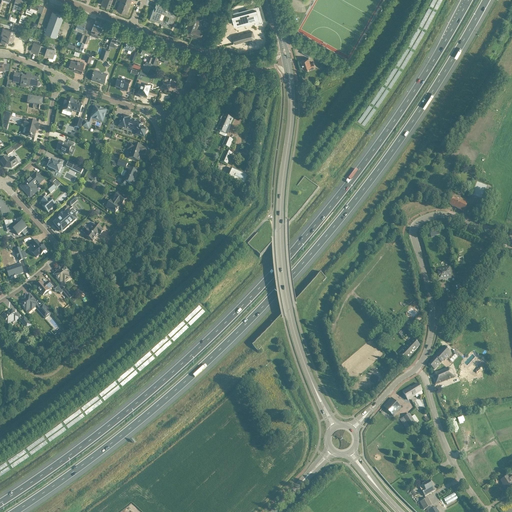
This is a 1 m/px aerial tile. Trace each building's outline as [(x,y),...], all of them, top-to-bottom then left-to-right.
[(23,0),(15,0),(14,3),(13,6),(20,9),(22,6),(23,0)] [(131,0),(120,0),(118,7),(119,8),(118,10),(126,13),(131,0)] [(28,6),(26,12),(31,14),(33,10),(37,11),(40,4),(32,1),(30,7),(28,6)] [(155,7),(156,7),(155,10),(153,9),(150,19),(161,23),(161,24),(168,27),(169,23),(172,24),(175,15),(173,14),(173,13),(168,11),(167,11),(168,7),(156,3),(155,7)] [(234,15),(232,16),(234,25),(236,25),(237,27),(242,26),(241,23),(255,19),(256,24),(263,23),(258,6),(233,13),(234,15)] [(52,11),(44,33),(56,37),(64,15),(52,11)] [(79,18),(75,30),(82,32),(86,21),(79,18)] [(202,34),(202,33),(203,31),(196,28),(199,21),(191,18),(185,34),(188,36),(189,35),(200,39),(202,34)] [(94,24),(91,31),(90,35),(93,36),(98,38),(99,35),(102,27),(94,24)] [(208,37),(212,29),(208,27),(204,35),(208,37)] [(12,43),(15,31),(4,28),(2,35),(2,36),(2,35),(3,36),(1,43),(1,42),(1,43),(7,45),(7,44),(7,42),(12,43)] [(232,35),(235,44),(254,38),(252,31),(239,35),(239,34),(235,35),(235,34),(232,35)] [(114,32),(109,45),(113,46),(115,41),(119,43),(122,35),(114,32)] [(125,45),(124,48),(132,51),(133,47),(135,40),(128,37),(125,45)] [(41,45),(34,42),(31,51),(38,53),(39,51),(45,53),(44,55),(48,57),(49,57),(53,58),(54,54),(53,53),(55,49),(41,45)] [(144,43),(141,53),(144,55),(145,51),(149,53),(152,46),(144,43)] [(109,50),(104,48),(101,58),(106,60),(109,50)] [(163,50),(160,57),(164,58),(163,61),(166,63),(170,53),(163,50)] [(150,68),(152,62),(154,58),(149,56),(148,61),(146,61),(143,70),(148,72),(150,68)] [(300,60),(303,69),(314,66),(313,63),(310,64),(308,58),(300,60)] [(81,74),(84,63),(78,61),(77,62),(71,60),(68,68),(77,71),(76,72),(81,74)] [(104,85),(108,75),(95,71),(92,81),(92,80),(97,82),(97,81),(100,82),(100,83),(104,85)] [(13,82),(21,84),(20,86),(29,87),(29,84),(33,85),(33,86),(37,87),(38,87),(39,87),(40,87),(40,86),(41,85),(41,84),(40,84),(40,83),(39,83),(38,83),(39,78),(31,77),(31,75),(27,74),(26,77),(23,77),(23,75),(15,74),(13,82)] [(127,92),(131,82),(125,80),(124,81),(118,79),(115,87),(124,90),(123,91),(127,92)] [(160,89),(168,91),(170,85),(162,83),(160,89)] [(152,90),(153,86),(148,85),(147,87),(142,85),(139,96),(139,97),(140,97),(141,97),(141,98),(142,98),(143,97),(147,98),(148,95),(148,94),(149,92),(150,90),(152,90)] [(42,100),(29,98),(28,104),(34,104),(33,108),(39,109),(39,110),(40,104),(41,104),(42,100)] [(63,111),(71,114),(72,111),(80,113),(82,105),(78,104),(78,105),(75,104),(75,102),(67,99),(66,100),(63,108),(64,108),(63,111)] [(106,111),(102,109),(102,108),(101,110),(99,109),(99,108),(99,107),(98,108),(95,107),(91,118),(90,119),(89,122),(84,121),(82,127),(88,129),(90,123),(92,119),(102,122),(106,111)] [(146,130),(142,126),(139,122),(128,119),(129,117),(122,115),(119,126),(123,127),(124,128),(125,127),(126,125),(135,128),(134,129),(134,130),(135,130),(137,132),(136,134),(144,137),(146,130)] [(223,117),(217,130),(227,134),(230,126),(230,125),(231,122),(232,122),(232,121),(232,119),(226,116),(225,118),(223,117)] [(74,127),(80,129),(83,121),(77,119),(74,127)] [(38,123),(28,121),(28,122),(25,121),(24,127),(27,128),(25,135),(29,136),(28,137),(32,138),(32,137),(35,137),(36,131),(38,131),(40,125),(38,124),(38,123)] [(232,140),(226,138),(223,145),(229,148),(232,140)] [(68,141),(67,144),(60,141),(57,149),(68,154),(72,146),(73,147),(74,144),(68,141)] [(143,148),(133,144),(133,145),(130,144),(129,147),(129,150),(132,151),(130,158),(139,161),(140,156),(141,154),(144,155),(146,149),(143,148)] [(12,148),(6,152),(9,156),(15,151),(12,148)] [(221,162),(227,164),(232,154),(225,151),(221,162)] [(18,163),(14,157),(9,161),(7,157),(1,161),(5,167),(11,168),(18,163)] [(59,162),(58,164),(51,160),(50,162),(48,165),(49,165),(48,167),(52,170),(51,170),(54,172),(55,171),(59,173),(63,166),(62,165),(63,164),(59,162)] [(125,169),(128,164),(120,160),(117,165),(125,169)] [(68,162),(66,166),(72,169),(81,174),(83,169),(74,165),(68,162)] [(245,187),(249,176),(231,168),(226,179),(245,187)] [(124,177),(121,184),(126,187),(127,183),(132,186),(138,173),(129,169),(128,172),(124,170),(122,176),(124,177)] [(94,179),(97,180),(99,175),(92,172),(89,179),(94,180),(94,179)] [(34,188),(43,180),(37,173),(25,184),(27,186),(23,189),(30,197),(36,191),(34,188)] [(56,189),(52,184),(46,189),(50,194),(56,189)] [(126,199),(118,193),(114,199),(112,202),(111,201),(106,207),(115,213),(116,211),(117,211),(118,210),(118,209),(119,207),(118,205),(120,203),(122,204),(126,199)] [(48,213),(56,206),(49,199),(46,197),(41,202),(43,204),(42,205),(48,213)] [(68,203),(71,206),(77,201),(74,197),(68,203)] [(449,205),(464,212),(468,202),(460,199),(460,200),(453,197),(449,205)] [(0,208),(1,209),(3,216),(11,214),(9,208),(8,208),(7,206),(6,206),(5,204),(4,204),(4,202),(2,202),(2,200),(0,200),(0,198),(0,208)] [(68,211),(64,215),(54,224),(59,230),(60,229),(63,232),(69,226),(68,226),(71,223),(72,224),(76,220),(76,219),(77,218),(75,215),(72,213),(71,214),(68,211)] [(21,226),(19,225),(17,222),(6,226),(7,232),(13,230),(18,236),(23,231),(25,233),(26,233),(27,232),(28,231),(29,233),(29,232),(22,225),(21,226)] [(96,237),(98,234),(100,236),(103,231),(102,230),(102,229),(95,224),(90,231),(88,229),(84,234),(86,235),(86,236),(93,241),(96,237)] [(46,249),(43,246),(42,247),(40,245),(41,244),(40,244),(37,241),(31,246),(35,249),(32,252),(37,258),(40,255),(40,256),(46,251),(45,250),(46,249)] [(20,248),(15,250),(19,262),(24,260),(20,248)] [(23,273),(20,264),(13,267),(14,267),(6,270),(10,279),(14,278),(14,276),(16,275),(16,276),(23,273)] [(55,275),(60,282),(63,280),(63,281),(66,281),(68,279),(68,277),(67,276),(70,274),(64,267),(61,270),(60,269),(59,269),(58,269),(57,269),(57,270),(57,272),(58,272),(55,275)] [(455,277),(453,267),(437,270),(439,279),(442,278),(442,280),(455,277)] [(468,284),(467,278),(469,277),(468,272),(461,274),(462,279),(463,285),(468,284)] [(35,287),(43,296),(45,294),(45,295),(46,295),(48,294),(48,292),(47,292),(49,290),(52,287),(48,282),(44,285),(42,282),(39,284),(40,284),(38,286),(38,285),(35,287)] [(62,291),(63,292),(69,299),(72,296),(66,288),(62,291)] [(26,311),(30,308),(32,310),(35,307),(46,319),(51,314),(43,304),(39,308),(35,303),(36,303),(29,295),(26,298),(25,297),(22,299),(23,300),(20,303),(26,311)] [(484,310),(487,305),(479,299),(476,304),(484,310)] [(449,302),(439,305),(442,315),(447,313),(446,310),(451,309),(449,302)] [(412,308),(407,312),(409,314),(413,318),(417,313),(412,308)] [(1,317),(7,324),(10,320),(13,323),(19,318),(12,310),(9,312),(9,313),(6,315),(5,313),(1,317)] [(24,318),(20,321),(27,329),(31,325),(24,318)] [(402,336),(410,328),(404,323),(396,330),(402,336)] [(66,328),(60,331),(63,337),(69,333),(66,328)] [(413,340),(408,345),(399,354),(405,360),(419,346),(413,340)] [(434,370),(444,360),(444,361),(451,353),(444,346),(434,357),(435,357),(428,364),(434,370)] [(466,378),(480,372),(477,363),(462,368),(466,378)] [(433,377),(435,385),(455,378),(452,371),(449,372),(448,369),(440,372),(435,373),(436,376),(433,377)] [(403,392),(408,400),(415,396),(415,395),(418,393),(422,390),(418,384),(411,388),(410,388),(403,392)] [(454,393),(461,392),(461,386),(459,386),(459,384),(453,385),(454,393)] [(450,388),(440,391),(446,409),(453,407),(449,395),(452,394),(450,388)] [(391,398),(383,407),(393,416),(401,407),(391,398)] [(407,429),(416,424),(409,414),(400,420),(407,429)] [(501,481),(503,484),(504,486),(504,487),(508,493),(511,490),(511,483),(510,481),(511,479),(511,475),(508,477),(507,476),(501,481)] [(433,487),(429,481),(419,487),(425,497),(435,491),(432,487),(433,487)] [(428,498),(420,503),(424,510),(432,505),(428,498)]
